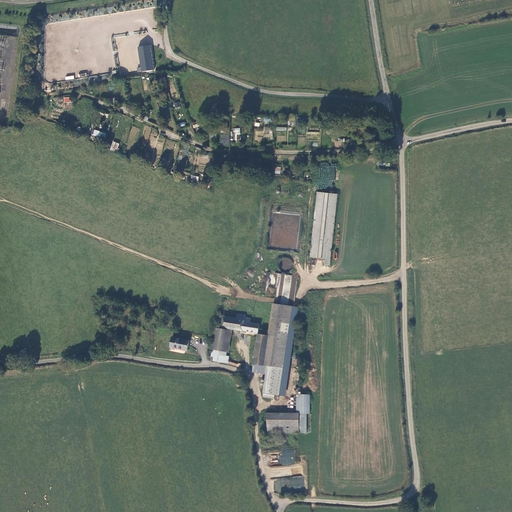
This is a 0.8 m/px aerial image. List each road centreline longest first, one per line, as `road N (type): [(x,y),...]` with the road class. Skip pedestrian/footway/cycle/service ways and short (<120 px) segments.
road 1 (unclassified): [(276,503),(384,502),(414,487),(401,142)]
road 2 (track): [(401,142),(339,152),(219,151),(70,92),(38,99),(45,116)]
road 3 (unclassified): [(0,366),(104,355),(244,371),(263,477),(276,503)]
road 4 (track): [(254,407),(287,396),(302,290),(404,271)]
road 5 (unclassified): [(167,42),(173,56),(255,89),(389,100)]
